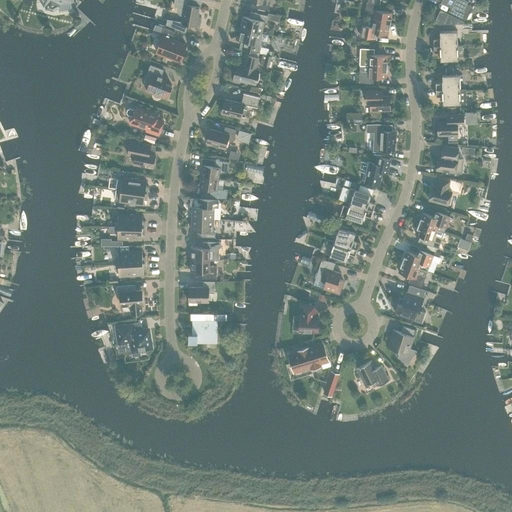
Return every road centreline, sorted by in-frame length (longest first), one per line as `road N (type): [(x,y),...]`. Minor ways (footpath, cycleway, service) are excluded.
road 1 (residential): [(420,0),(409,30),(414,163),(360,309)]
road 2 (residential): [(191,115),(171,215),(172,360)]
